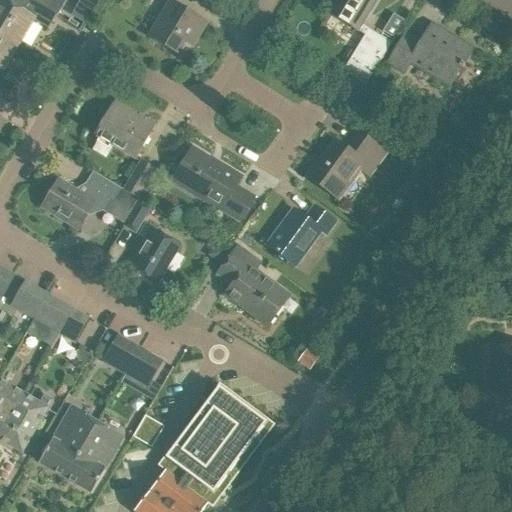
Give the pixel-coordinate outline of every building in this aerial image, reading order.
[(0,0),(0,33),(18,44),(33,20),(49,29),(56,16),(32,2),(28,0),(14,0),(11,6),(0,0)] [(33,0),(32,2),(56,16),(66,0),(33,0)] [(81,0),(80,0),(73,12),(87,21),(94,8),(81,0)] [(329,15),(357,31),(375,0),(331,0),(331,2),(332,6),(334,7),(329,15)] [(207,24),(170,2),(152,34),(179,50),(186,38),(195,43),(207,24)] [(447,86),(447,85),(471,48),(432,24),(420,42),(405,33),(387,62),(403,72),(409,62),(447,86)] [(391,43),(368,30),(364,35),(342,72),(366,86),(391,43)] [(18,44),(0,33),(0,84),(2,86),(9,72),(4,69),(18,44)] [(51,80),(58,69),(47,63),(44,68),(46,77),(51,80)] [(99,139),(92,150),(105,158),(112,147),(136,160),(156,126),(115,102),(94,136),(99,139)] [(306,178),(334,199),(357,169),(367,177),(385,154),(358,134),(346,150),(335,141),(320,161),(319,160),(306,178)] [(193,150),(173,184),(240,224),(254,199),(236,188),(242,178),(193,150)] [(139,161),(121,190),(138,200),(156,171),(139,161)] [(398,193),(412,203),(427,182),(414,172),(398,193)] [(102,212),(110,199),(113,201),(120,189),(93,173),(86,185),(90,187),(85,197),(58,181),(41,209),(78,231),(93,206),(102,212)] [(138,200),(120,189),(113,201),(113,202),(122,207),(114,220),(124,226),(131,213),(138,200)] [(140,204),(125,228),(135,234),(150,210),(140,204)] [(293,211),(266,247),(295,268),(321,232),(326,236),(335,223),(313,208),(304,220),(293,211)] [(129,269),(157,286),(180,248),(146,228),(135,247),(141,250),(129,269)] [(218,262),(224,252),(214,246),(211,251),(213,259),(218,262)] [(251,314),(267,326),(287,298),(252,272),(259,263),(237,248),(218,275),(233,286),(229,292),(253,310),(251,314)] [(0,268),(0,300),(0,301),(14,277),(0,268)] [(34,320),(48,297),(25,283),(11,307),(34,320)] [(48,297),(34,320),(58,334),(72,311),(48,297)] [(72,311),(58,334),(76,344),(89,321),(72,311)] [(128,370),(140,349),(118,336),(105,357),(128,370)] [(495,370),(487,370),(488,392),(511,390),(511,344),(493,346),(495,370)] [(92,354),(80,346),(79,348),(78,351),(78,352),(76,352),(76,358),(78,364),(80,363),(82,365),(85,367),(92,354)] [(281,359),(291,370),(305,359),(295,347),(281,359)] [(140,349),(128,370),(150,383),(162,362),(140,349)] [(309,353),(301,364),(309,370),(317,359),(309,353)] [(0,433),(23,394),(0,381),(0,433)] [(164,471),(134,511),(201,511),(207,505),(202,501),(209,492),(211,493),(212,493),(213,493),(214,493),(214,492),(264,425),(264,424),(264,423),(264,422),(263,422),(220,390),(220,389),(219,389),(218,389),(217,390),(167,458),(167,459),(167,460),(176,467),(169,475),(164,471)] [(0,441),(22,454),(52,401),(42,396),(38,403),(23,394),(0,433),(0,441)] [(511,400),(511,401),(502,436),(511,438),(511,400)] [(64,479),(97,423),(70,408),(38,463),(64,479)] [(151,448),(152,448),(163,428),(163,427),(145,416),(133,437),(151,448)] [(97,423),(64,479),(91,494),(123,439),(97,423)]
